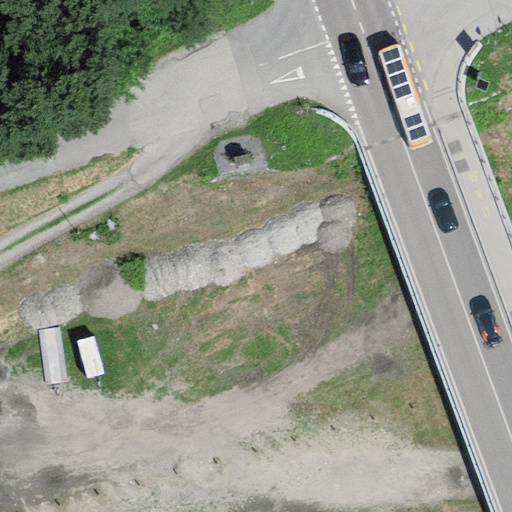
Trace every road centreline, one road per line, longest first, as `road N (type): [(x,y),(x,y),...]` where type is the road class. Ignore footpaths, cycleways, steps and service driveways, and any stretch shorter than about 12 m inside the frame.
road 1 (track): [(0,479),(271,495),(511,478)]
road 2 (primary): [(511,441),(350,0)]
road 3 (track): [(211,82),(131,173),(0,247)]
